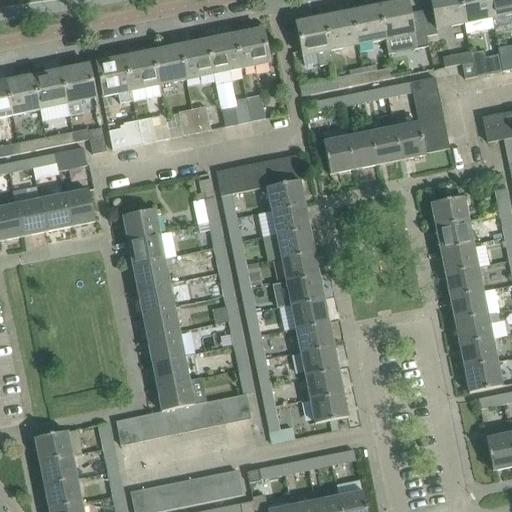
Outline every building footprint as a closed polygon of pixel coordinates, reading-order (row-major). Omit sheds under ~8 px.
[(436,31),(465,25),(460,0),(429,0),(431,10),(421,12),(427,38),(437,36),(436,31)] [(460,0),(465,25),(492,19),(488,0),(460,0)] [(511,0),(488,0),(492,19),(511,15),(511,0)] [(427,38),(421,12),(409,15),(406,1),(405,1),(405,3),(392,5),(392,4),(380,6),(389,51),(400,49),(398,39),(413,36),(416,50),(417,49),(418,54),(424,53),(427,68),(431,67),(425,38),(427,38)] [(386,51),(389,51),(380,6),(364,10),(364,11),(352,13),(359,46),(384,41),(386,51)] [(332,52),(359,46),(352,13),(337,16),(337,15),(325,18),(332,52)] [(330,52),(332,52),(325,18),(309,21),(309,22),(296,25),(296,23),(295,24),(302,58),(303,58),(303,56),(316,54),(319,67),(332,64),(330,52)] [(235,36),(242,70),(254,67),(254,66),(267,64),(267,65),(268,64),(261,30),(260,31),(261,32),(247,34),(247,33),(235,36)] [(501,73),(498,56),(485,59),(479,33),(467,35),(474,68),(462,70),(464,81),(501,73)] [(461,65),(462,70),(474,68),(467,35),(465,36),(470,53),(442,59),(444,69),(461,65)] [(214,76),(242,70),(235,36),(220,39),(220,40),(207,43),(214,76)] [(185,82),(214,76),(207,43),(192,46),(192,44),(178,47),(185,82)] [(187,90),(185,82),(178,47),(165,50),(165,51),(152,54),(159,87),(173,84),(174,93),(187,90)] [(503,71),(511,69),(511,54),(510,47),(498,49),(503,71)] [(144,90),(159,87),(152,54),(138,57),(137,55),(123,58),(130,93),(131,93),(132,102),(146,99),(144,90)] [(103,99),(130,93),(123,58),(110,61),(110,62),(97,65),(97,64),(96,64),(103,99)] [(81,114),(79,103),(80,103),(80,102),(93,99),(94,100),(95,100),(88,66),(87,66),(87,67),(73,70),(73,68),(60,71),(70,116),(81,114)] [(364,75),(366,85),(392,79),(390,69),(364,75)] [(69,116),(70,116),(60,71),(46,74),(46,75),(33,78),(40,111),(67,105),(69,116)] [(340,90),(366,85),(364,75),(338,80),(340,90)] [(12,116),(40,111),(33,78),(19,81),(18,80),(5,82),(12,116)] [(415,95),(436,91),(434,79),(385,89),(387,99),(414,93),(415,95)] [(310,96),(340,90),(338,80),(308,86),(310,96)] [(0,118),(12,116),(5,82),(0,83),(0,118)] [(364,104),(387,99),(385,89),(362,94),(364,104)] [(417,107),(439,103),(436,91),(415,95),(417,107)] [(340,108),(364,104),(362,94),(338,98),(340,108)] [(253,123),(265,121),(260,97),(248,99),(253,123)] [(317,113),(340,108),(338,98),(315,103),(317,113)] [(237,126),(253,123),(248,99),(233,102),(237,126)] [(419,119),(441,115),(439,103),(417,107),(419,119)] [(196,135),(210,132),(205,108),(191,111),(196,135)] [(170,140),(196,135),(191,111),(178,114),(178,115),(173,116),(174,122),(166,124),(170,140)] [(511,113),(482,120),(487,144),(503,141),(508,166),(511,164),(511,113)] [(419,131),(444,126),(441,115),(419,119),(420,123),(418,124),(419,131)] [(400,162),(394,129),(391,117),(367,122),(370,134),(377,166),(400,162)] [(170,140),(166,124),(160,125),(158,118),(136,122),(141,146),(170,140)] [(112,152),(141,146),(136,122),(123,125),(124,126),(119,127),(119,130),(108,133),(112,152)] [(422,143),(419,131),(418,124),(394,129),(400,162),(424,157),(424,155),(422,143)] [(422,143),(446,138),(444,126),(419,131),(422,143)] [(92,156),(106,153),(101,129),(87,132),(87,131),(73,134),(75,143),(89,140),(92,156)] [(47,149),(75,143),(73,134),(45,140),(47,149)] [(353,171),(377,166),(370,134),(346,139),(353,171)] [(424,155),(449,150),(446,138),(422,143),(424,155)] [(329,176),(353,171),(346,139),(322,143),(329,176)] [(20,155),(47,149),(45,140),(18,145),(20,155)] [(0,158),(20,155),(18,145),(0,148),(0,158)] [(83,168),(81,159),(79,150),(54,155),(57,173),(83,168)] [(58,176),(57,173),(54,155),(29,160),(31,169),(34,181),(58,176)] [(299,157),(287,159),(292,184),(299,182),(304,181),(299,157)] [(287,159),(275,161),(280,186),(292,184),(287,159)] [(7,174),(31,169),(29,160),(5,165),(7,174)] [(275,161),(263,164),(268,188),(280,186),(275,161)] [(263,164),(251,166),(256,191),(266,189),(268,188),(263,164)] [(251,166),(239,169),(245,194),(256,191),(251,166)] [(239,169),(228,171),(233,196),(245,194),(239,169)] [(228,171),(216,173),(221,199),(231,197),(233,196),(228,171)] [(219,224),(213,199),(209,180),(198,182),(201,194),(197,195),(198,202),(193,203),(198,228),(219,224)] [(271,213),(304,206),(299,182),(292,184),(280,186),(268,188),(266,189),(271,213)] [(475,183),(460,185),(462,193),(476,191),(475,183)] [(499,215),(509,213),(504,190),(494,192),(499,215)] [(62,197),(69,229),(94,223),(88,191),(62,197)] [(44,234),(69,229),(62,197),(38,202),(44,234)] [(225,222),(236,220),(231,197),(221,199),(225,222)] [(435,229),(467,222),(463,198),(430,205),(435,229)] [(20,239),(44,234),(38,202),(14,207),(20,239)] [(276,237),(308,230),(304,206),(271,213),(276,237)] [(0,242),(20,239),(14,207),(0,209),(0,242)] [(127,243),(158,236),(153,211),(122,218),(127,243)] [(504,239),(511,237),(511,227),(509,213),(499,215),(504,239)] [(230,246),(240,244),(236,220),(225,222),(230,246)] [(439,252),(472,245),(467,222),(435,229),(439,252)] [(213,250),(223,248),(219,224),(198,228),(203,251),(213,249),(213,250)] [(280,260),(313,254),(308,230),(276,237),(280,260)] [(131,267),(163,261),(158,236),(127,243),(131,267)] [(235,269),(245,267),(240,244),(230,246),(235,269)] [(444,276),(477,269),(472,245),(439,252),(444,276)] [(218,275),(228,273),(223,248),(213,250),(218,275)] [(285,284),(318,277),(313,254),(280,260),(285,284)] [(171,264),(164,266),(163,261),(131,267),(136,291),(168,285),(168,282),(174,280),(171,264)] [(250,291),(245,267),(235,269),(240,293),(250,291)] [(449,299),(482,292),(477,269),(444,276),(449,299)] [(223,299),(233,297),(228,273),(218,275),(223,299)] [(290,307),(323,301),(318,277),(285,284),(290,307)] [(141,316),(173,309),(168,285),(136,291),(141,316)] [(254,314),(252,304),(266,301),(263,288),(250,291),(240,293),(244,316),(254,314)] [(454,323),(487,316),(497,314),(493,290),(482,292),(449,299),(454,323)] [(228,323),(238,321),(233,297),(223,299),(228,323)] [(295,331),(328,324),(323,301),(290,307),(295,331)] [(146,340),(178,333),(173,309),(141,316),(146,340)] [(249,340),(259,338),(254,314),(244,316),(249,340)] [(458,346),(491,339),(487,316),(454,323),(458,346)] [(233,348),(243,346),(238,321),(228,323),(233,348)] [(300,354),(332,348),(328,324),(295,331),(300,354)] [(151,364),(183,358),(178,333),(146,340),(151,364)] [(264,361),(259,338),(249,340),(254,363),(264,361)] [(463,370),(496,363),(491,339),(458,346),(463,370)] [(238,372),(248,370),(243,346),(233,348),(238,372)] [(304,378),(337,371),(332,348),(300,354),(304,378)] [(156,388),(188,382),(183,358),(151,364),(156,388)] [(269,385),(269,384),(281,382),(276,359),(264,361),(254,363),(259,387),(269,385)] [(463,370),(468,395),(501,388),(496,363),(463,370)] [(248,370),(238,372),(243,397),(253,395),(248,370)] [(309,401),(342,395),(337,371),(304,378),(309,401)] [(174,411),(186,408),(193,407),(188,382),(156,388),(161,413),(162,413),(174,411)] [(263,410),(273,408),(269,385),(259,387),(263,410)] [(503,405),(511,403),(511,392),(501,395),(503,405)] [(309,401),(310,406),(314,425),(347,419),(342,395),(309,401)] [(479,410),(503,405),(501,395),(477,400),(479,410)] [(250,421),(246,401),(245,398),(233,400),(238,423),(250,421)] [(226,425),(238,423),(233,400),(222,403),(226,425)] [(215,428),(226,425),(222,403),(210,405),(215,428)] [(203,430),(215,428),(210,405),(198,407),(203,430)] [(203,430),(198,407),(193,408),(193,407),(186,408),(191,433),(203,430)] [(179,435),(191,433),(186,408),(174,411),(179,435)] [(279,432),(274,413),(273,408),(263,410),(265,418),(269,434),(279,432)] [(167,438),(179,435),(174,411),(162,413),(167,438)] [(156,440),(167,438),(162,413),(161,413),(151,416),(156,440)] [(144,442),(156,440),(151,416),(139,418),(144,442)] [(132,445),(144,442),(139,418),(127,421),(132,445)] [(120,447),(132,445),(127,421),(115,423),(120,447)] [(103,452),(113,450),(108,425),(98,427),(103,452)] [(71,458),(71,457),(81,455),(76,431),(34,440),(39,465),(71,458)] [(492,472),(511,468),(511,448),(509,435),(485,440),(492,472)] [(108,475),(117,473),(113,450),(103,452),(108,475)] [(331,466),(355,462),(353,452),(329,457),(331,466)] [(308,471),(331,466),(329,457),(306,461),(308,471)] [(44,488),(76,482),(71,458),(39,465),(44,488)] [(284,476),(308,471),(306,461),(282,466),(284,476)] [(260,481),(284,476),(282,466),(258,471),(260,481)] [(257,471),(246,474),(249,485),(260,483),(257,471)] [(224,475),(229,499),(241,497),(236,472),(224,475)] [(112,499),(122,497),(117,473),(108,475),(112,499)] [(218,502),(229,499),(224,475),(213,477),(218,502)] [(206,504),(218,502),(213,477),(201,480),(206,504)] [(194,506),(206,504),(201,480),(189,482),(194,506)] [(48,511),(81,505),(76,482),(44,488),(48,511)] [(182,509),(194,506),(189,482),(177,484),(182,509)] [(170,511),(182,509),(177,484),(165,487),(170,511)] [(158,511),(165,511),(170,511),(165,487),(153,489),(158,511)] [(145,511),(158,511),(153,489),(142,492),(145,511)] [(133,511),(145,511),(142,492),(130,494),(133,511)] [(338,498),(340,511),(365,511),(362,493),(338,498)] [(125,511),(122,497),(112,499),(114,511),(125,511)] [(291,511),(291,508),(271,511),(266,511),(264,497),(251,499),(252,503),(253,511),(291,511)] [(316,511),(340,511),(338,498),(314,503),(316,511)] [(253,511),(252,503),(217,510),(216,511),(253,511)] [(291,511),(316,511),(314,503),(291,508),(291,511)]
